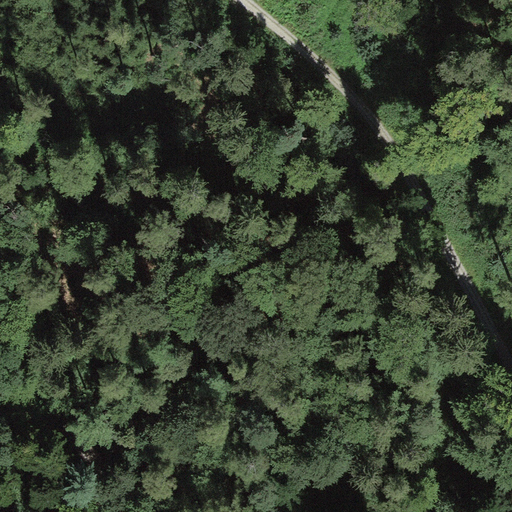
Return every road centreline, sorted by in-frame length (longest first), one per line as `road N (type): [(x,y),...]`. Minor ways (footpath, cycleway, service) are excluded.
road 1 (track): [(511,375),(436,210),(350,80),(253,0)]
road 2 (track): [(153,511),(83,428),(0,360)]
